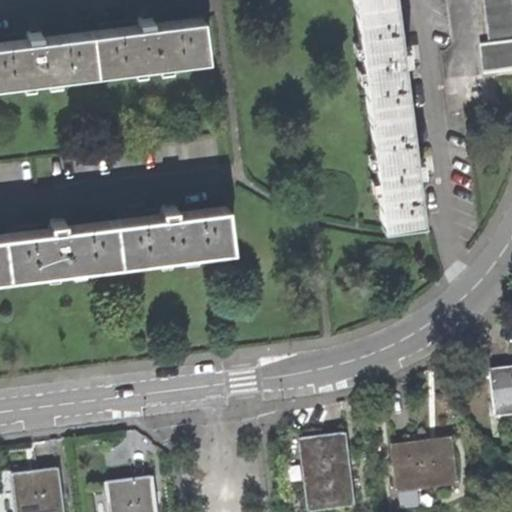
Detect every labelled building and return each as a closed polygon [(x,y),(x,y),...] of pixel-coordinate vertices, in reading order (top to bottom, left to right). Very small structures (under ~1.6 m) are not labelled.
[(399,47),(393,0),(373,0),(352,3),(366,115),(407,110),(401,60),(407,59),(406,53),(405,46),(399,47)] [(511,0),(483,0),(489,43),(511,40),(511,0)] [(137,24),(89,31),(94,71),(206,57),(200,16),(151,23),(150,16),(143,17),(136,18),(137,24)] [(26,38),(0,42),(0,83),(94,71),(89,31),(39,37),(38,31),(32,32),(25,33),(26,38)] [(483,74),(511,70),(511,40),(489,43),(479,45),(483,74)] [(407,110),(366,115),(380,227),(422,222),(415,172),(421,171),(420,164),(420,157),(414,158),(407,110)] [(118,261),(230,247),(225,206),(175,212),(174,206),(167,207),(161,208),(162,214),(114,220),(118,261)] [(7,275),(118,261),(114,220),(64,227),(63,221),(56,221),(51,222),(52,228),(2,234),(7,275)] [(511,371),(501,372),(492,374),(497,408),(491,409),(493,430),(511,428),(511,371)] [(312,511),(314,511),(354,507),(345,434),(325,437),(310,439),(309,432),(287,435),(290,457),(284,459),(287,487),(309,484),(312,511)] [(460,483),(455,440),(412,446),(392,449),(397,485),(391,486),(393,507),(416,504),(417,510),(432,508),(430,486),(460,483)] [(19,511),(62,511),(57,470),(36,473),(15,475),(19,511)] [(113,511),(155,511),(151,478),(133,480),(110,483),(113,511)]
